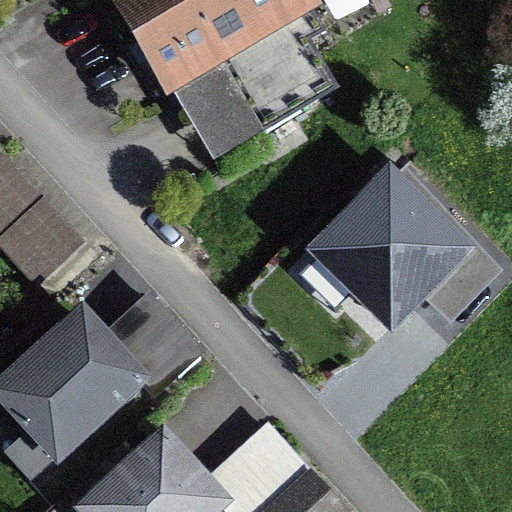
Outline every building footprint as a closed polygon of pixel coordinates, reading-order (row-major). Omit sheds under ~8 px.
[(109,0),(166,95),(233,55),(245,76),(227,86),(257,137),(332,92),(304,45),(321,35),(300,0),(109,0)] [(2,170),(0,171),(0,232),(40,277),(72,247),(2,170)] [(393,326),(462,255),(436,230),(390,186),(321,257),(393,326)] [(78,323),(0,394),(0,403),(54,462),(136,387),(78,323)] [(145,350),(131,363),(151,386),(166,373),(145,350)] [(87,511),(213,511),(217,509),(219,511),(258,511),(220,471),(199,490),(159,446),(87,511)] [(338,511),(306,476),(267,511),(338,511)]
